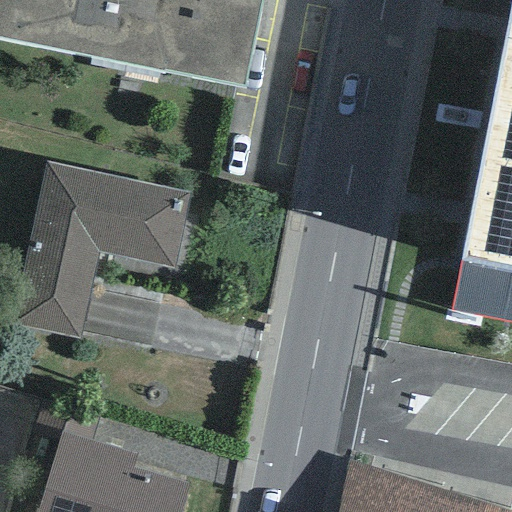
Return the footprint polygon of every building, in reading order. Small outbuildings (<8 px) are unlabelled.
[(0,0),(0,56),(243,105),(264,0),(0,0)] [(511,18),(501,83),(511,85),(511,18)] [(189,185),(45,155),(11,318),(78,332),(95,246),(173,262),(189,185)] [(135,448),(60,426),(34,511),(179,511),(190,477),(132,459),(135,448)] [(348,460),(338,511),(510,511),(511,508),(348,460)]
